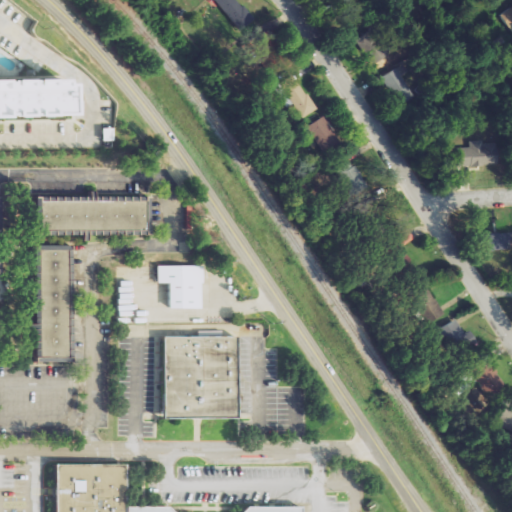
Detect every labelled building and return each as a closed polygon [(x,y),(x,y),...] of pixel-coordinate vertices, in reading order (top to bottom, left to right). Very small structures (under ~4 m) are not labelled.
[(218,0),(239,30),(252,21),(237,0),(218,0)] [(411,84),(410,84),(406,67),(385,72),(393,104),(415,99),(411,84)] [(282,82),(303,118),(317,110),(295,74),(282,82)] [(0,76),(0,94),(0,112),(70,113),(70,82),(49,82),(49,77),(0,76)] [(305,127),(316,154),(341,143),(329,117),(305,127)] [(486,165),(485,140),(468,140),(468,146),(454,147),(455,166),(486,165)] [(335,163),(354,196),(368,188),(350,155),(335,163)] [(33,196),(33,231),(146,231),(147,197),(33,196)] [(407,272),(415,266),(402,246),(414,239),(407,227),(387,239),(407,272)] [(478,233),(479,250),(499,249),(498,232),(478,233)] [(31,245),(33,362),(70,362),(68,245),(31,245)] [(157,263),(199,263),(200,311),(167,309),(167,282),(157,281),(157,263)] [(445,314),(428,286),(414,295),(430,322),(445,314)] [(440,328),(453,353),(476,341),(469,329),(465,331),(458,318),(440,328)] [(161,418),(236,418),(236,336),(161,336),(161,418)] [(503,387),(486,355),(466,366),(471,376),(473,375),(485,397),(503,387)] [(511,393),(508,392),(495,423),(511,430),(511,393)] [(299,511),(300,506),(246,506),(240,511),(173,511),(167,506),(127,506),(124,502),(125,465),(54,464),(53,511),(299,511)]
